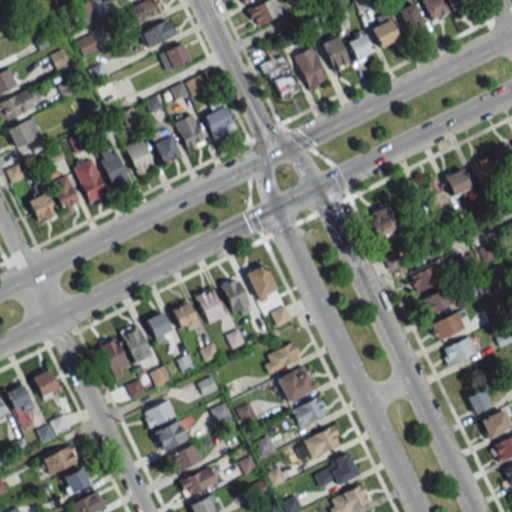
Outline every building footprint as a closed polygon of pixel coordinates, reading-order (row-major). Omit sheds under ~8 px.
[(135,21),(162,9),(158,0),(142,0),(128,6),(135,21)] [(262,0),(245,10),(254,26),(281,11),(274,0),(262,0)] [(446,13),(440,0),(419,0),(428,21),(446,13)] [(444,0),(453,17),(469,9),(464,0),(444,0)] [(422,23),(411,2),(395,10),(406,32),(422,23)] [(369,29),(378,48),(397,39),(385,12),(374,16),(378,24),(369,29)] [(138,32),(145,46),(174,33),(167,19),(138,32)] [(343,39),(354,62),(372,54),(361,31),(343,39)] [(94,48),(87,34),(74,41),(81,54),(94,48)] [(317,43),(330,70),(348,62),(335,34),(317,43)] [(165,70),(188,59),(180,42),(157,53),(165,70)] [(326,81),(309,46),(290,56),(307,91),(326,81)] [(260,63),(276,100),(296,91),(280,54),(260,63)] [(0,71),(0,90),(14,85),(7,68),(0,71)] [(190,95),(205,87),(198,73),(183,81),(190,95)] [(116,96),(110,82),(96,88),(103,102),(116,96)] [(0,121),(37,102),(28,86),(0,100),(0,121)] [(235,128),(223,101),(199,112),(212,139),(235,128)] [(184,151),(203,143),(190,112),(171,120),(184,151)] [(39,135),(30,117),(4,129),(13,147),(39,135)] [(146,133),(160,163),(178,155),(164,125),(146,133)] [(151,168),(142,139),(123,145),(133,174),(151,168)] [(488,154),(503,183),(511,178),(511,152),(508,144),(488,154)] [(128,179),(113,146),(95,154),(110,187),(128,179)] [(69,165),(86,201),(106,192),(89,156),(69,165)] [(476,188),(495,183),(487,156),(468,162),(476,188)] [(470,187),(459,167),(440,177),(451,197),(470,187)] [(77,204),(63,174),(47,182),(61,211),(77,204)] [(430,217),(448,209),(435,177),(416,185),(430,217)] [(54,215),(40,182),(32,185),(36,195),(26,199),(36,222),(54,215)] [(364,213),(376,237),(397,227),(385,202),(364,213)] [(276,291),(263,262),(242,271),(256,301),(276,291)] [(407,275),(415,292),(441,280),(433,263),(407,275)] [(232,316),(250,308),(235,276),(217,284),(232,316)] [(206,323),(224,314),(210,286),(192,296),(206,323)] [(419,297),(424,313),(449,305),(444,288),(419,297)] [(197,323),(186,300),(168,309),(179,331),(197,323)] [(288,318),(282,305),(267,311),(274,325),(288,318)] [(469,324),(461,307),(426,324),(434,341),(469,324)] [(142,319),(154,342),(172,333),(160,310),(142,319)] [(119,330),(129,362),(148,356),(138,324),(119,330)] [(228,347),(241,343),(237,329),(224,333),(228,347)] [(438,348),(444,364),(474,353),(467,336),(438,348)] [(112,377),(128,369),(112,337),(96,345),(112,377)] [(258,358),(267,374),(300,356),(291,340),(258,358)] [(285,401),(315,387),(304,363),(274,378),(285,401)] [(166,381),(162,367),(148,370),(151,384),(166,381)] [(59,391),(48,368),(29,376),(40,400),(59,391)] [(16,415),(32,406),(18,383),(2,392),(16,415)] [(464,396),(472,413),(491,404),(483,387),(464,396)] [(288,409),(296,427),(326,413),(317,395),(288,409)] [(173,414),(165,399),(139,412),(147,427),(173,414)] [(207,408),(215,424),(229,417),(222,401),(207,408)] [(233,407),(241,425),(255,419),(247,401),(233,407)] [(510,426),(501,408),(477,420),(486,438),(510,426)] [(52,433),(65,427),(60,415),(47,421),(52,433)] [(185,438),(176,419),(151,432),(160,451),(185,438)] [(300,461),(341,442),(332,424),(291,443),(300,461)] [(495,463),(511,454),(511,433),(487,447),(495,463)] [(257,457),(273,450),(265,435),(250,443),(257,457)] [(75,461),(67,444),(38,459),(46,475),(75,461)] [(167,453),(172,471),(199,461),(193,444),(167,453)] [(320,491),(357,474),(347,453),(311,469),(320,491)] [(511,462),(499,469),(507,486),(511,483),(511,462)] [(183,496),(215,482),(208,466),(176,480),(183,496)] [(69,493),(87,483),(79,467),(60,477),(69,493)] [(64,511),(91,511),(103,507),(95,490),(69,502),(72,508),(64,511)] [(186,504),(189,511),(212,511),(217,510),(210,494),(186,504)]
